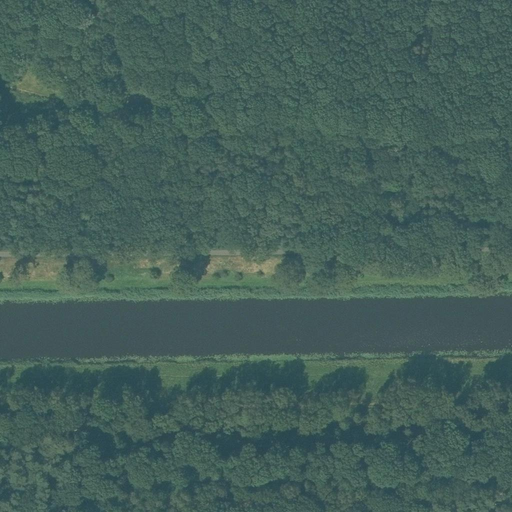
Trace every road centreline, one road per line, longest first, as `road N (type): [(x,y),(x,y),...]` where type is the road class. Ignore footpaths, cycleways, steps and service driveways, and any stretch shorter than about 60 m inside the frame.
road 1 (track): [(511,416),(0,424)]
road 2 (track): [(473,0),(462,53),(443,81),(427,86),(336,64),(248,0)]
road 3 (track): [(232,0),(197,16),(139,90),(126,89),(112,73),(86,0)]
